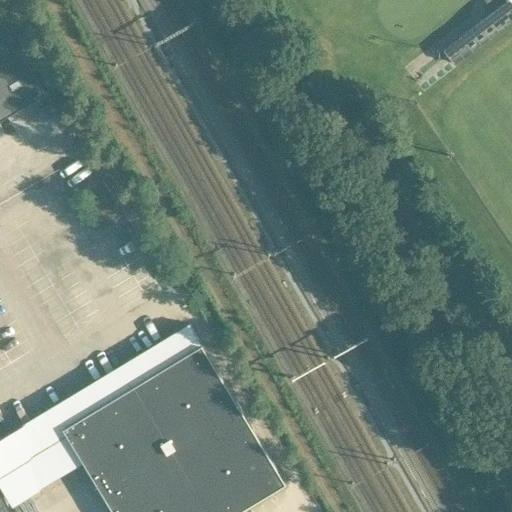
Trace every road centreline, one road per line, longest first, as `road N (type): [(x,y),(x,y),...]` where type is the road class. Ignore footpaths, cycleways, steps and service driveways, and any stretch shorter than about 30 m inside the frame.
road 1 (track): [(340,511),(50,0)]
road 2 (track): [(507,511),(223,0)]
